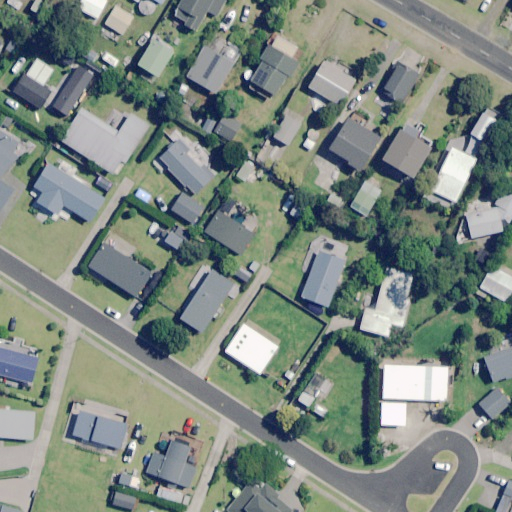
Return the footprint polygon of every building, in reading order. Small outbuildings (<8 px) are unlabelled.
[(107,1),(105,0),(82,0),(78,9),(98,20),(107,1)] [(138,6),(138,8),(138,10),(139,11),(140,12),(141,13),(142,14),(143,15),(145,15),(146,15),(148,15),(149,15),(151,14),(152,14),(153,12),(154,11),(155,10),(155,8),(155,7),(155,5),(155,4),(154,2),(154,1),(152,0),(140,0),(139,2),(138,3),(138,5),(138,6)] [(183,0),(173,19),(196,31),(207,12),(217,17),(225,0),(183,0)] [(133,18),(115,6),(104,23),(123,35),(133,18)] [(242,50),(228,42),(226,45),(211,37),(187,77),(216,94),(242,50)] [(243,78),(249,81),(246,86),(273,101),(287,75),(291,78),(299,63),(292,59),(297,50),(274,37),(267,48),(256,68),(251,65),(243,78)] [(145,48),(148,50),(139,65),(158,77),(174,51),(154,40),(151,38),(145,48)] [(19,46),(9,43),(4,56),(15,60),(19,46)] [(355,80),(325,61),(309,87),(339,106),(355,80)] [(419,76),(398,63),(380,91),(385,94),(401,104),(419,76)] [(53,93),(24,75),(14,93),(42,110),(53,93)] [(79,113),(64,103),(49,126),(64,136),(61,141),(113,175),(122,161),(125,163),(149,126),(132,115),(126,125),(119,121),(113,129),(81,109),(79,113)] [(503,117),(487,107),(470,134),(486,144),(503,117)] [(243,122),(222,110),(210,131),(231,142),(243,122)] [(302,125),(282,113),(270,135),(290,146),(302,125)] [(382,140),(351,119),(330,150),(361,171),(382,140)] [(420,133),(406,124),(384,161),(413,178),(433,144),(418,136),(420,133)] [(24,146),(0,129),(0,212),(1,213),(16,191),(0,181),(24,146)] [(214,178),(177,141),(159,159),(195,196),(214,178)] [(477,160),(452,148),(430,190),(455,203),(477,160)] [(258,166),(243,160),(236,178),(251,183),(258,166)] [(105,199),(49,165),(35,187),(44,193),(38,203),(58,215),(64,206),(91,222),(105,199)] [(383,187),(367,178),(350,207),(366,217),(383,188),(383,187)] [(204,208),(184,193),(172,209),(192,224),(204,208)] [(305,209),(297,203),(290,213),(299,219),(305,209)] [(502,232),(497,209),(467,216),(472,239),(502,232)] [(256,235),(217,211),(204,232),(243,256),(256,235)] [(184,239),(170,231),(164,242),(178,250),(184,239)] [(153,274),(106,244),(90,268),(137,298),(153,274)] [(346,261),(320,251),(302,297),(328,307),(346,261)] [(511,291),(511,277),(490,267),(479,290),(506,303),(511,291)] [(378,302),(366,306),(360,330),(387,337),(390,324),(402,327),(410,297),(407,296),(412,274),(386,268),(378,302)] [(234,284),(213,271),(182,321),(204,334),(234,284)] [(254,325),(246,320),(224,351),(259,375),(281,343),(254,325)] [(24,340),(16,337),(14,343),(0,339),(0,376),(32,385),(41,350),(22,345),(24,340)] [(511,377),(511,348),(484,359),(494,384),(511,377)] [(429,367),(426,367),(426,360),(385,358),(384,365),(383,403),(452,406),(453,368),(454,361),(429,360),(429,367)] [(326,379),(315,373),(298,401),(309,407),(326,379)] [(511,403),(498,388),(479,404),(492,420),(511,403)] [(328,412),(315,404),(311,410),(324,418),(328,412)] [(405,426),(406,405),(382,404),(381,425),(405,426)] [(0,437),(35,440),(37,412),(0,409),(0,437)] [(129,424),(82,410),(74,435),(82,438),(80,446),(117,457),(120,448),(121,449),(129,424)] [(191,448),(173,441),(167,457),(154,453),(147,473),(189,488),(197,464),(186,461),(191,448)] [(117,471),(108,468),(104,482),(112,485),(117,471)] [(99,474),(80,471),(79,480),(98,482),(99,474)] [(511,499),(511,482),(509,481),(504,493),(503,495),(511,499)] [(259,490),(251,483),(227,511),(228,511),(291,511),(292,511),(275,497),(277,494),(265,484),(259,490)] [(138,499),(116,493),(113,505),(135,511),(138,499)] [(505,511),(511,500),(503,497),(496,511),(505,511)]
